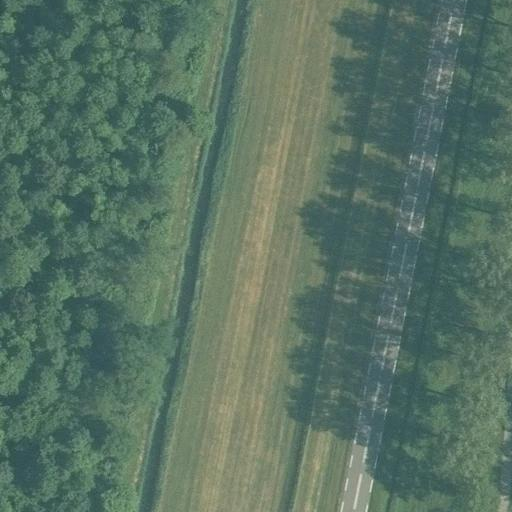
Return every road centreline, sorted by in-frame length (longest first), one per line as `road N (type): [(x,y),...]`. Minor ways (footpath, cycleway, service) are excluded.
road 1 (primary): [(352,511),(453,0)]
road 2 (track): [(120,511),(220,0)]
road 3 (track): [(141,402),(0,374)]
road 4 (track): [(0,404),(135,430)]
